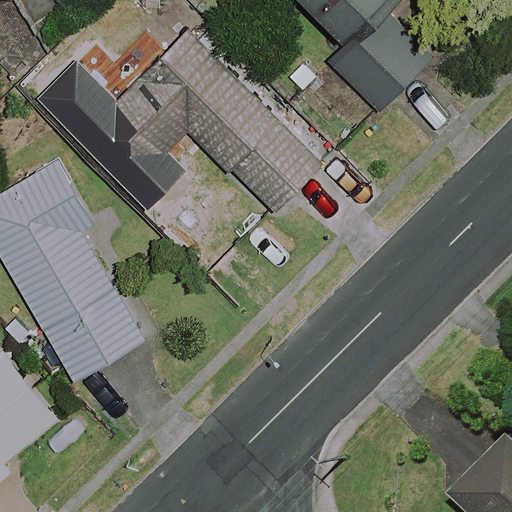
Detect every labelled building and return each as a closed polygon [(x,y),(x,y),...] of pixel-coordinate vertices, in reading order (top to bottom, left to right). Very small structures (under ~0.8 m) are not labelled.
[(398,0),(303,0),(351,47),(398,0)] [(398,18),(339,73),(378,115),(437,60),(398,18)] [(323,160),(186,29),(106,113),(156,162),(187,129),(274,211),(323,160)] [(92,221),(57,160),(0,193),(0,251),(75,379),(143,340),(78,229),(92,221)] [(0,353),(0,479),(11,471),(4,462),(58,418),(3,351),(0,353)] [(511,511),(511,445),(506,441),(457,500),(471,511),(511,511)]
